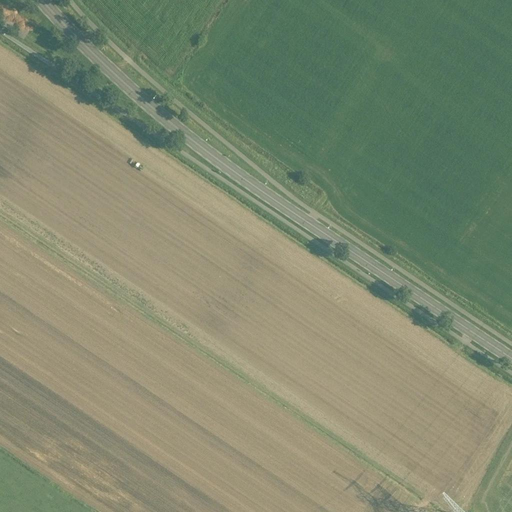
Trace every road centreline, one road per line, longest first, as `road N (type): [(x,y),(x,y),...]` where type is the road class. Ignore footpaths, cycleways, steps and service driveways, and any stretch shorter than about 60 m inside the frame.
road 1 (primary): [(511,443),(422,384),(340,314),(133,92)]
road 2 (track): [(155,154),(304,329),(454,459),(500,511)]
road 3 (primary): [(511,355),(268,195),(133,92)]
road 4 (primary): [(300,303),(389,397),(485,468)]
road 5 (primary): [(133,92),(40,0)]
